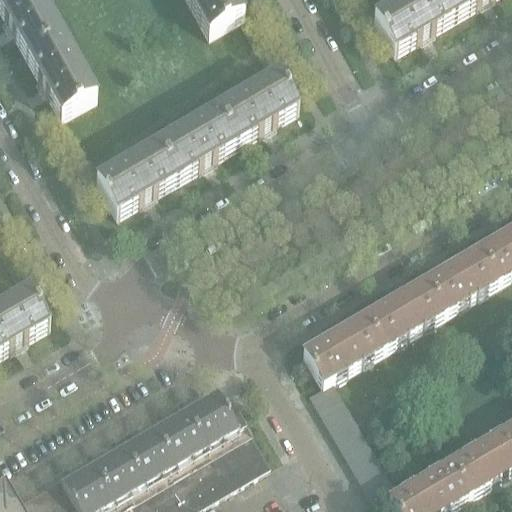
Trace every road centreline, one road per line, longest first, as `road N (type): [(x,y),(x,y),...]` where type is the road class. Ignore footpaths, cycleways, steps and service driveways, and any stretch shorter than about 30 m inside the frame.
road 1 (residential): [(253,352),(271,332),(511,190)]
road 2 (residential): [(374,141),(151,268),(134,303)]
road 3 (residential): [(0,496),(187,389),(221,344)]
road 4 (residential): [(0,125),(84,274),(134,303)]
road 5 (residential): [(134,303),(110,353),(0,418)]
road 6 (residential): [(342,511),(253,352)]
road 7 (residential): [(374,141),(294,0)]
road 8 (residential): [(511,59),(374,141)]
